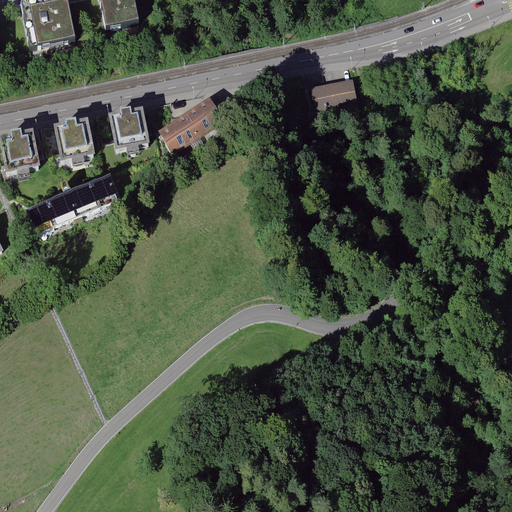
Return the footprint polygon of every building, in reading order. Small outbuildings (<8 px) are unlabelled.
[(133,0),(101,0),(108,32),(139,26),(133,0)] [(69,6),(32,13),(39,50),(76,42),(69,6)] [(444,53),(431,57),(435,69),(448,65),(444,53)] [(353,84),(310,93),(315,116),(358,107),(353,84)] [(211,103),(158,135),(170,156),(223,124),(211,103)] [(144,114),(111,122),(118,155),(151,147),(144,114)] [(55,133),(61,164),(94,158),(89,126),(55,133)] [(2,142),(8,175),(40,169),(34,136),(2,142)] [(112,180),(23,216),(33,239),(122,203),(112,180)]
